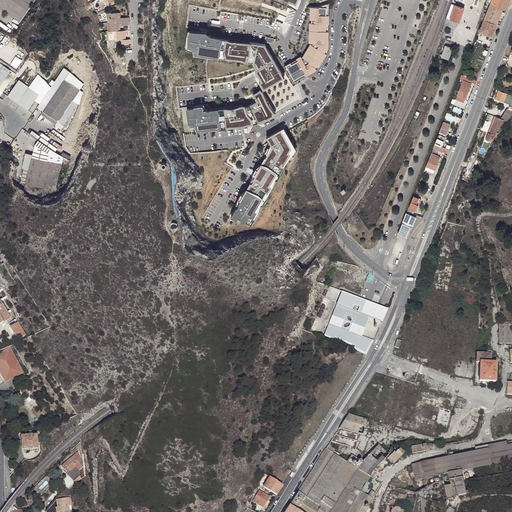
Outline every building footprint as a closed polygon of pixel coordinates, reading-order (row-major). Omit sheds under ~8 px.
[(0,0),(0,6),(20,22),(35,0),(0,0)] [(503,9),(507,8),(510,0),(492,0),(490,4),(503,9)] [(329,2),(319,7),(319,14),(329,14),(329,2)] [(450,19),(455,5),(451,3),(446,18),(450,19)] [(483,19),(496,24),(502,9),(503,9),(490,4),(486,14),(484,14),(482,19),(483,19)] [(457,5),(455,5),(450,19),(460,22),(462,15),(464,8),(457,5)] [(329,45),(329,14),(319,14),(319,7),(311,7),(311,22),(310,22),(309,42),(313,42),(313,44),(311,43),(303,56),(305,57),(304,59),(303,57),(298,60),(299,62),(307,75),(313,71),(317,68),(319,66),(327,52),(329,45)] [(110,18),(110,22),(130,21),(130,17),(120,18),(119,12),(111,13),(112,18),(110,18)] [(492,36),(496,24),(483,19),(482,21),(483,22),(479,32),(492,36)] [(112,31),(114,31),(116,31),(120,30),(120,25),(130,25),(130,21),(110,22),(110,26),(112,26),(112,31)] [(212,30),(191,27),(188,45),(194,46),(193,53),(253,62),(259,73),(261,76),(258,78),(263,88),(283,76),(277,64),(265,44),(211,35),(212,30)] [(122,44),(131,43),(131,39),(126,39),(125,30),(120,30),(116,31),(116,35),(117,35),(118,40),(122,39),(122,44)] [(453,48),(446,45),(442,57),(449,60),(453,48)] [(15,74),(0,62),(0,90),(3,92),(15,74)] [(303,77),(307,75),(299,62),(296,64),(292,66),(300,79),(303,77)] [(293,82),(300,79),(292,66),(291,63),(284,66),(293,82)] [(39,93),(19,79),(8,95),(28,110),(39,93)] [(70,104),(75,107),(77,103),(73,100),(80,90),(64,79),(55,93),(43,111),(58,121),(56,124),(61,127),(71,112),(67,109),(70,104)] [(472,84),(463,80),(457,96),(465,99),(466,99),(472,84)] [(511,105),(511,95),(499,90),(495,98),(511,104),(511,106),(511,105)] [(252,103),(250,104),(259,122),(273,115),(261,92),(252,96),(254,100),(251,101),(252,103)] [(244,107),(252,124),(255,123),(259,122),(250,104),(247,106),(244,107)] [(206,105),(181,108),(183,124),(196,122),(197,132),(252,124),(244,107),(243,105),(207,109),(206,105)] [(505,121),(511,111),(507,109),(501,119),(503,119),(505,121)] [(486,139),(487,140),(497,117),(495,116),(491,125),(486,139)] [(501,124),(504,123),(505,121),(503,119),(501,119),(499,118),(497,117),(487,140),(492,142),(495,135),(501,124)] [(443,122),(439,132),(442,133),(446,135),(450,124),(445,123),(443,122)] [(284,132),(270,140),(273,146),(231,216),(244,224),(292,145),(284,132)] [(435,144),(442,147),(444,141),(440,140),(437,138),(435,144)] [(33,154),(26,152),(22,167),(24,168),(21,181),(22,183),(26,184),(24,189),(26,191),(38,194),(40,188),(55,191),(62,164),(47,160),(49,153),(35,144),(33,154)] [(434,148),(448,154),(450,149),(442,147),(435,144),(434,148)] [(432,154),(427,166),(435,169),(440,157),(432,154)] [(413,196),(407,212),(413,214),(415,210),(416,210),(418,205),(417,205),(418,203),(419,203),(421,199),(413,196)] [(364,209),(360,205),(355,212),(357,214),(359,215),(364,209)] [(416,217),(407,213),(398,233),(406,236),(410,228),(412,229),(416,217)] [(342,291),(337,304),(341,306),(346,293),(342,291)] [(341,306),(337,304),(325,337),(354,347),(353,349),(366,355),(368,351),(371,345),(373,341),(358,335),(366,316),(382,323),(388,309),(361,299),(346,293),(341,306)] [(0,325),(4,323),(4,322),(11,318),(6,310),(0,299),(0,325)] [(18,322),(11,327),(18,339),(26,335),(18,322)] [(511,322),(504,323),(504,324),(499,324),(499,344),(511,343),(511,322)] [(10,348),(0,353),(0,360),(10,380),(23,373),(10,348)] [(480,381),(495,382),(496,363),(491,362),(491,353),(480,353),(480,362),(480,381)] [(10,380),(0,360),(0,370),(6,382),(10,380)] [(367,420),(349,414),(344,420),(331,442),(354,449),(359,434),(363,435),(367,421),(367,420)] [(37,435),(21,436),(22,450),(38,448),(37,435)] [(454,456),(450,457),(443,458),(412,465),(416,481),(449,474),(450,481),(463,478),(462,471),(470,469),(495,464),(511,460),(511,443),(511,444),(507,445),(507,442),(507,441),(488,445),(489,449),(476,451),(467,453),(454,456)] [(332,445),(330,443),(329,445),(326,449),(338,456),(340,454),(335,450),(336,449),(332,447),(332,445)] [(426,444),(411,447),(412,454),(427,451),(426,444)] [(364,460),(359,469),(358,470),(370,476),(370,477),(375,470),(389,455),(379,445),(364,460)] [(397,446),(395,448),(397,451),(395,453),(394,452),(388,458),(394,464),(405,454),(397,446)] [(338,456),(326,449),(312,471),(297,494),(291,504),(303,511),(366,511),(368,511),(363,507),(365,503),(369,506),(376,494),(372,491),(368,496),(362,492),(360,491),(357,497),(352,493),(361,478),(367,481),(370,476),(358,470),(359,469),(354,466),(338,456)] [(83,465),(83,461),(82,461),(78,452),(62,467),(67,472),(70,470),(71,471),(76,467),(79,470),(83,465)] [(71,471),(68,474),(67,474),(71,478),(79,470),(76,467),(71,471)] [(80,471),(79,470),(71,478),(74,481),(78,477),(81,479),(84,476),(83,467),(80,471)] [(276,495),(283,486),(276,481),(277,481),(270,477),(263,487),(276,495)] [(369,483),(367,481),(361,478),(352,493),(357,497),(360,491),(362,492),(369,483)] [(463,478),(450,481),(451,486),(445,487),(447,500),(454,498),(454,497),(467,495),(466,492),(463,478)] [(270,497),(259,490),(252,501),(263,508),(270,497)] [(65,511),(64,498),(57,499),(58,507),(58,510),(58,511),(65,511)] [(70,498),(64,498),(65,511),(69,511),(70,511),(69,511),(72,510),(70,498)]
